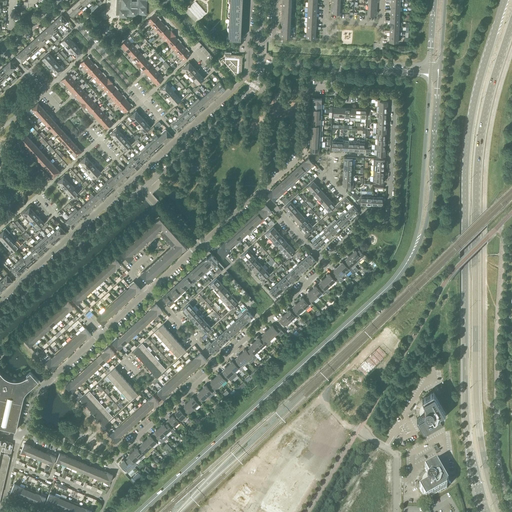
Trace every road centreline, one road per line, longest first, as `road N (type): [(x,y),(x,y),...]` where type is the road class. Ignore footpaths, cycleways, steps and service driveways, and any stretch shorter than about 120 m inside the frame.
road 1 (primary): [(503,0),(473,105),(465,177),(461,378),(482,511)]
road 2 (primary): [(498,511),(475,405),(475,178),(484,112),(511,22)]
road 3 (secondary): [(140,511),(394,280),(415,247)]
road 4 (residential): [(366,217),(379,221),(388,212),(392,96),(331,87),(331,66)]
road 5 (secondary): [(415,247),(430,201),(440,69)]
road 6 (secondary): [(430,69),(415,247)]
road 7 (unknown): [(251,511),(283,434),(307,409),(337,411),(359,429)]
road 8 (residential): [(121,451),(216,365)]
